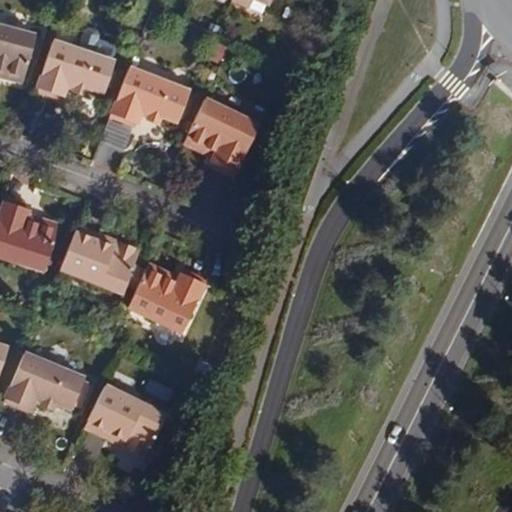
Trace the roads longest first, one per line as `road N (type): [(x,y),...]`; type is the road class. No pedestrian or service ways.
road 1 (secondary): [(470,0),(468,42),(454,76),(347,194),(320,239),(236,511)]
road 2 (secondary): [(511,193),(351,511)]
road 3 (secondary): [(372,511),(511,237)]
road 4 (residential): [(230,243),(0,158)]
